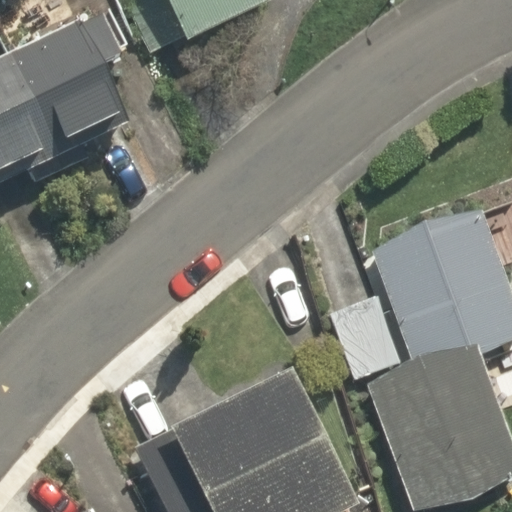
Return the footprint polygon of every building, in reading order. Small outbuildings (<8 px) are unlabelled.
[(125,0),(151,55),(181,41),(184,47),(272,6),(269,0),(125,0)] [(0,61),(0,190),(27,178),(32,190),(86,165),(80,153),(129,130),(101,68),(121,59),(103,20),(82,29),(80,24),(0,61)] [(363,382),(418,511),(468,504),(511,484),(511,448),(474,360),(511,343),(511,300),(481,212),(422,225),(369,248),(417,359),(363,382)] [(397,365),(377,298),(332,312),(352,378),(397,365)] [(135,450),(164,511),(355,511),(289,375),(288,375),(135,450)]
